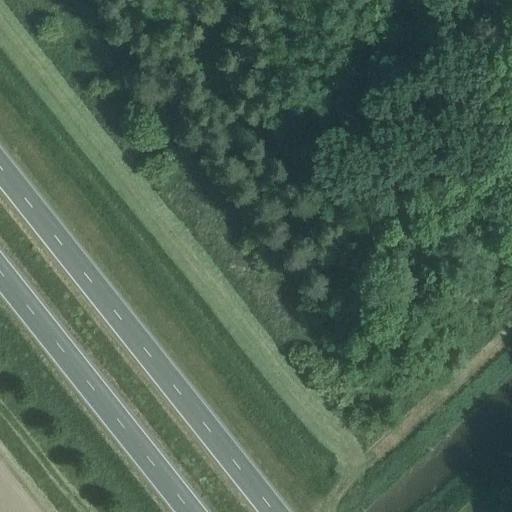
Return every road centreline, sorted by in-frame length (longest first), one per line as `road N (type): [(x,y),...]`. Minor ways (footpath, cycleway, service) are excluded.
road 1 (trunk): [(274,511),(0,167)]
road 2 (trunk): [(0,271),(190,511)]
